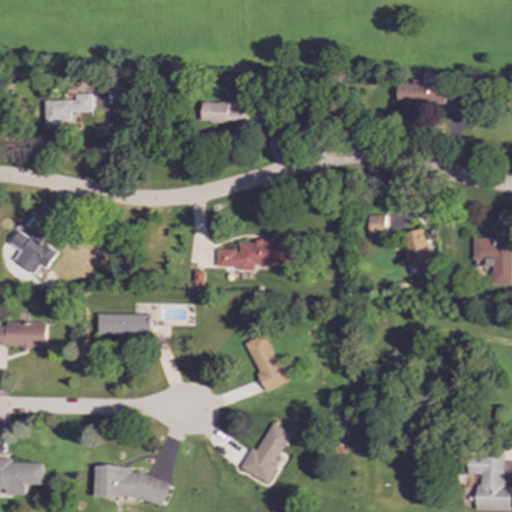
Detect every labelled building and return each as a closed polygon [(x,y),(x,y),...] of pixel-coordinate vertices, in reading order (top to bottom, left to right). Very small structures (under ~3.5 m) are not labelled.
[(396,84),(396,103),(444,104),(445,82),(410,81),(410,84),(396,84)] [(73,101),(43,102),(43,124),(70,124),(70,112),(91,112),(90,94),(73,95),(73,101)] [(228,103),(200,102),(200,122),(242,123),(242,111),(227,111),(228,103)] [(368,241),(386,241),(385,215),(367,215),(368,241)] [(33,273),(39,265),(45,270),(56,253),(17,229),(8,244),(19,251),(13,260),(33,273)] [(432,271),(423,229),(401,233),(408,265),(415,264),(417,274),(432,271)] [(472,260),(483,260),(484,266),(491,266),(491,285),(511,284),(510,238),(471,239),(472,260)] [(215,268),(253,269),(253,265),(294,265),(294,240),(272,240),(272,241),(238,241),(238,250),(216,250),(215,268)] [(150,314),(96,315),(97,338),(150,337),(150,314)] [(46,323),(4,322),(4,326),(0,326),(0,346),(45,347),(46,323)] [(244,343),(259,373),(256,374),(265,392),(288,381),(264,333),(244,343)] [(267,483),(278,464),(275,462),(290,434),(271,423),(255,451),(251,448),(239,468),(267,483)] [(476,510),(509,511),(510,486),(502,486),(502,457),(466,456),(466,474),(477,475),(476,510)] [(43,463),(11,463),(11,458),(0,458),(0,489),(4,489),(4,495),(25,495),(25,484),(43,485),(43,463)] [(95,499),(168,500),(168,477),(132,476),(132,466),(96,465),(95,499)]
